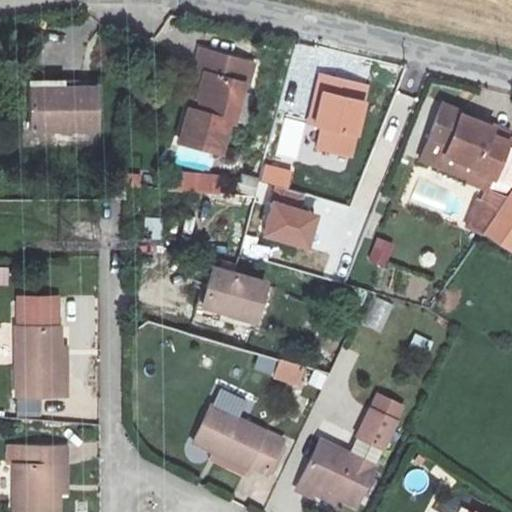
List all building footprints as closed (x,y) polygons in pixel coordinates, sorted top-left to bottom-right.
[(184,115),(175,112),(166,145),(207,156),(216,125),(219,125),(230,89),(234,89),(240,69),(185,54),(180,74),(184,75),(191,78),(183,102),(187,104),(184,115)] [(184,75),(175,112),(184,115),(187,104),(183,102),(191,78),(184,75)] [(293,132),(300,133),(312,82),(306,80),(293,132)] [(353,92),(312,82),(300,133),(306,135),(300,157),(335,166),(353,92)] [(62,100),(28,100),(28,137),(94,137),(94,94),(62,94),(62,100)] [(421,162),(488,190),(470,229),(484,235),(511,253),(511,251),(511,147),(508,146),(509,142),(491,134),(492,126),(457,113),(460,109),(443,103),(421,162)] [(263,162),(258,180),(281,187),(278,198),(270,196),(260,236),(303,247),(313,208),(301,206),(305,193),(287,189),(293,169),(263,162)] [(165,168),(163,188),(219,195),(222,175),(165,168)] [(376,236),(366,260),(384,267),(395,244),(376,236)] [(0,264),(0,284),(8,285),(9,265),(0,264)] [(261,289),(207,274),(198,313),(251,328),(261,289)] [(67,349),(60,349),(59,297),(16,297),(18,417),(40,417),(40,397),(67,396),(67,349)] [(382,332),(392,303),(375,297),(364,326),(382,332)] [(279,358),(272,377),(299,387),(306,368),(279,358)] [(338,503),(341,497),(357,504),(403,408),(378,396),(351,454),(323,440),(301,485),(338,503)] [(276,443),(210,412),(192,449),(243,473),(247,468),(260,475),(276,443)] [(59,511),(59,494),(67,494),(67,447),(7,447),(7,462),(14,462),(13,511),(59,511)]
